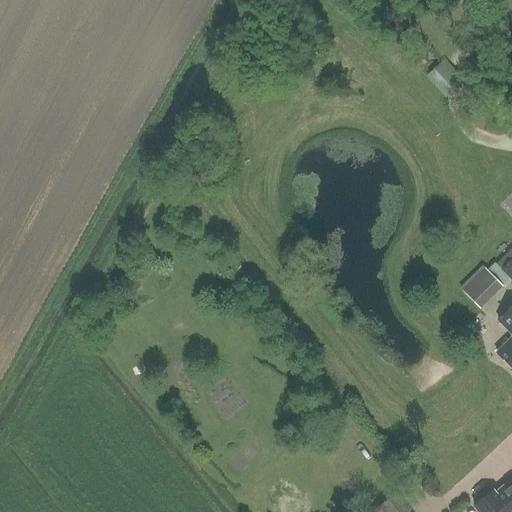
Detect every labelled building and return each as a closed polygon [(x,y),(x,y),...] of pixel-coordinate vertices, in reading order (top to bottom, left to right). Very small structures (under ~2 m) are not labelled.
[(494,265),(493,264),(486,271),(503,289),(510,282),(511,284),(511,259),(511,258),(504,265),(500,260),(494,265)] [(486,271),(463,293),(479,311),(503,289),(486,271)] [(511,336),(511,339),(496,355),(511,371),(511,308),(498,322),(511,336)] [(511,511),(511,480),(496,494),(494,492),(474,508),(476,511),(511,511)] [(372,511),(406,511),(393,495),(372,511)]
